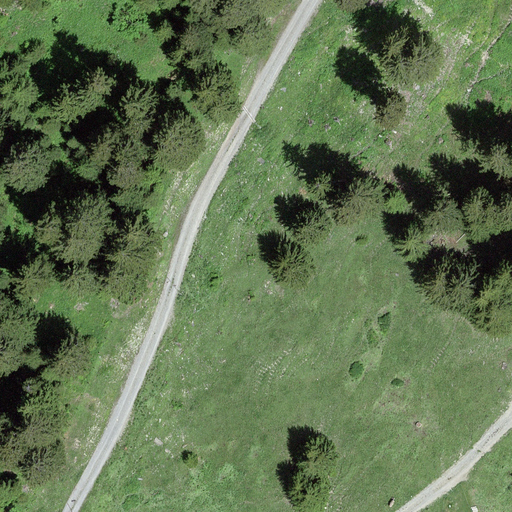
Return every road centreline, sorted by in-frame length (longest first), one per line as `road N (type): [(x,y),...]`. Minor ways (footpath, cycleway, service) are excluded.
road 1 (track): [(70,511),(128,395),(195,213),(310,0)]
road 2 (track): [(406,511),(468,466),(511,416)]
